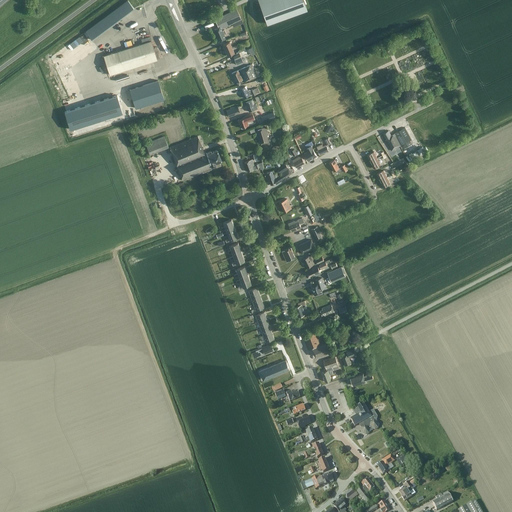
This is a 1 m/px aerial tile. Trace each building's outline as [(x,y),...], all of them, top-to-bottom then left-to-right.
[(134,9),(128,0),(86,31),(92,40),(134,9)] [(303,0),(259,0),(268,23),(307,8),(303,0)] [(221,29),(240,20),(241,20),(236,9),(215,19),(218,27),(214,29),(219,41),(225,38),(223,34),(226,33),(224,30),(222,31),(221,29)] [(103,56),(109,75),(157,60),(157,59),(159,58),(157,51),(158,51),(157,47),(153,48),(151,41),(103,56)] [(225,50),(232,47),(229,41),(222,44),(225,50)] [(232,47),(225,50),(227,56),(234,53),(232,47)] [(251,64),(240,69),(239,69),(232,73),(236,83),(243,80),(244,82),(257,76),(251,64)] [(164,99),(158,80),(129,89),(135,108),(164,99)] [(250,90),(248,90),(246,86),(240,89),(244,98),(250,95),(251,97),(256,94),(256,93),(259,92),(257,87),(250,90)] [(90,104),(65,112),(70,129),(123,112),(117,95),(90,104)] [(254,105),(252,100),(245,102),(249,112),(257,109),(256,104),(254,105)] [(238,112),(240,111),(241,111),(239,105),(236,106),(237,107),(236,107),(236,106),(230,108),(230,109),(226,110),(228,117),(238,113),(238,112)] [(273,112),(267,114),(269,120),(275,118),(273,112)] [(247,126),(248,125),(247,122),(254,119),(252,113),(244,116),(245,117),(238,120),(241,128),(245,126),(245,127),(247,126)] [(270,140),(266,127),(263,127),(258,129),(257,129),(261,143),(270,140)] [(411,140),(405,128),(391,135),(389,131),(384,133),(387,139),(386,139),(391,150),(397,147),(401,145),(402,144),(404,148),(412,144),(410,140),(411,140)] [(168,147),(164,136),(145,143),(150,155),(168,147)] [(204,153),(197,136),(169,147),(183,181),(211,169),(211,168),(212,167),(212,166),(216,165),(216,167),(221,165),(220,162),(222,161),(217,150),(211,152),(211,151),(206,153),(206,152),(204,153)] [(308,161),(317,156),(311,146),(313,145),(311,141),(305,145),(308,151),(304,153),(308,161)] [(323,146),(322,144),(317,146),(318,150),(320,154),(324,152),(324,153),(329,151),(326,145),(323,146)] [(418,150),(421,155),(426,152),(423,146),(418,150)] [(416,158),(421,155),(418,150),(412,153),(416,158)] [(371,161),(377,158),(374,151),(367,155),(371,161)] [(262,159),(260,153),(254,155),(256,161),(262,159)] [(305,163),(301,155),(292,160),(296,167),(305,163)] [(377,158),(371,161),(374,168),(381,165),(377,158)] [(254,165),(252,159),(244,162),(248,172),(260,167),(258,163),(254,165)] [(343,170),(344,172),(347,170),(345,164),(341,166),(341,167),(339,168),(335,159),(329,162),(334,171),(336,170),(338,173),(343,170)] [(292,173),(285,163),(277,168),(280,174),(281,174),(278,175),(277,172),(275,173),(274,170),(266,173),(271,185),(276,183),(276,184),(287,177),(287,176),(292,173)] [(380,180),(387,177),(383,170),(377,174),(380,180)] [(387,177),(380,180),(384,187),(390,184),(387,177)] [(185,188),(183,182),(175,185),(178,191),(185,188)] [(296,194),(299,201),(304,199),(301,192),(298,193),(296,194)] [(292,209),(287,199),(279,202),(284,212),(292,209)] [(304,222),(302,218),(295,221),(294,220),(288,223),(291,231),(297,228),(298,229),(301,228),(299,224),(304,222)] [(226,228),(234,225),(232,219),(224,222),(225,226),(221,228),(222,230),(226,229),(226,228)] [(228,234),(236,231),(234,225),(226,228),(226,229),(227,232),(223,234),(224,236),(228,235),(228,234)] [(317,241),(322,239),(317,227),(312,229),(317,241)] [(228,234),(228,235),(230,238),(226,240),(227,242),(231,241),(230,240),(238,237),(236,231),(228,234)] [(315,248),(311,239),(298,245),(302,254),(315,248)] [(232,252),(241,248),(238,242),(230,246),(232,250),(228,251),(229,254),(233,252),(232,252)] [(295,258),(290,247),(282,251),(287,261),(295,258)] [(232,252),(233,252),(234,256),(230,257),(231,260),(235,258),(243,254),(241,248),(232,252)] [(235,258),(236,262),(232,263),(233,265),(237,264),(245,260),(243,254),(235,258)] [(313,260),(311,255),(303,259),(307,268),(315,264),(313,260)] [(321,268),(327,266),(326,263),(330,261),(329,260),(319,264),(319,266),(318,266),(317,265),(310,268),(311,269),(307,271),(310,276),(316,274),(316,275),(321,273),(320,271),(322,270),(321,268)] [(239,275),(247,272),(245,266),(237,269),(238,273),(234,275),(235,277),(239,276),(239,275)] [(342,266),(328,273),(332,282),(346,276),(342,266)] [(239,275),(239,276),(241,279),(237,280),(238,283),(241,281),(249,278),(247,272),(239,275)] [(241,281),(243,285),(239,286),(240,289),(244,287),(252,284),(249,278),(241,281)] [(316,282),(311,284),(315,295),(323,293),(321,289),(325,288),(322,278),(315,280),(316,282)] [(251,297),(260,294),(257,287),(249,290),(251,297)] [(260,294),(251,297),(254,304),(262,301),(260,294)] [(306,304),(304,300),(298,303),(299,305),(294,307),(298,317),(305,314),(304,311),(307,310),(306,307),(303,308),(302,305),(306,304)] [(262,301),(254,304),(256,311),(265,307),(262,301)] [(334,312),(331,304),(322,308),(323,309),(320,310),(322,315),(324,314),(325,315),(334,312)] [(258,322),(267,319),(264,312),(256,315),(258,322)] [(267,319),(258,322),(261,328),(269,325),(267,319)] [(269,325),(261,328),(263,335),(272,332),(269,325)] [(320,345),(315,330),(304,335),(310,350),(313,348),(316,356),(329,351),(326,343),(320,345)] [(272,332),(263,335),(266,342),(274,339),(272,332)] [(274,350),(272,344),(262,348),(263,350),(261,351),(262,354),(264,353),(265,354),(274,350)] [(356,355),(354,349),(347,352),(348,354),(342,356),(345,365),(351,363),(349,357),(356,355)] [(339,368),(336,356),(323,360),(327,370),(322,372),(326,382),(331,379),(330,375),(333,374),(332,373),(333,372),(332,370),(333,370),(339,368)] [(276,364),(261,370),(265,380),(278,374),(290,369),(286,360),(277,364),(276,364)] [(364,376),(363,374),(350,378),(353,385),(366,381),(374,378),(372,374),(367,376),(367,375),(364,376)] [(300,397),(297,391),(292,393),(291,391),(286,393),(290,402),(292,400),(293,401),(296,400),(296,399),(300,397)] [(369,413),(364,403),(353,410),(356,416),(350,419),(355,427),(360,423),(362,427),(361,431),(363,434),(366,435),(369,433),(369,432),(374,430),(375,430),(378,428),(379,425),(377,422),(378,417),(374,410),(372,411),(369,413)] [(306,411),(303,405),(295,408),(296,410),(293,411),(294,415),(297,414),(306,411)] [(300,418),(296,420),(300,429),(305,427),(305,426),(311,423),(308,416),(301,419),(300,418)] [(308,437),(315,435),(313,429),(306,431),(308,437)] [(315,435),(308,437),(311,444),(318,441),(315,435)] [(315,452),(321,450),(319,444),(313,446),(314,449),(315,452)] [(321,450),(315,452),(317,458),(324,455),(321,450)] [(377,465),(383,474),(390,470),(388,466),(395,461),(391,454),(387,457),(387,456),(381,459),(383,462),(377,465)] [(409,461),(405,455),(400,458),(404,464),(409,461)] [(319,467),(327,464),(325,458),(318,461),(319,463),(318,464),(319,467)] [(327,464),(319,467),(321,471),(322,470),(323,473),(330,470),(327,464)] [(322,486),(333,482),(333,480),(331,473),(323,477),(322,477),(321,475),(312,479),(316,489),(322,486)] [(375,488),(367,479),(354,489),(352,488),(343,495),(347,500),(349,502),(359,494),(366,504),(371,500),(367,494),(369,491),(370,492),(375,488)] [(414,489),(409,482),(404,485),(406,487),(399,492),(402,497),(404,501),(412,497),(409,492),(414,489)] [(453,502),(448,492),(442,495),(441,494),(436,497),(437,501),(433,503),(437,511),(453,502)] [(347,505),(342,499),(334,506),(338,511),(339,511),(344,508),(347,505)] [(386,511),(390,510),(384,501),(379,505),(381,508),(382,507),(382,509),(380,510),(381,511),(386,511)] [(481,511),(476,501),(467,506),(467,505),(458,511),(481,511)]
